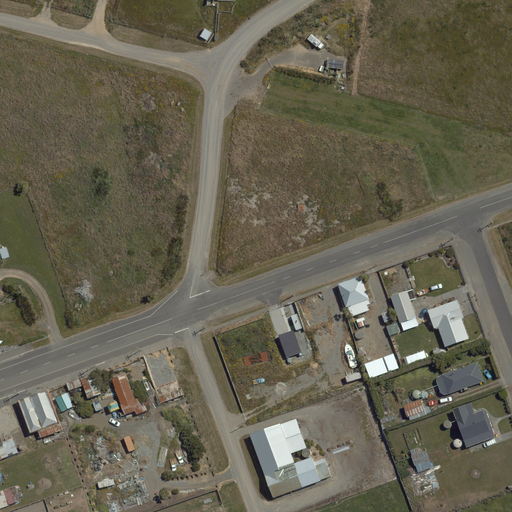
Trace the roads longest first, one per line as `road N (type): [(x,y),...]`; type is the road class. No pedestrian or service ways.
road 1 (residential): [(188,313),(462,214)]
road 2 (residential): [(188,313),(222,72)]
road 3 (residential): [(0,18),(222,72)]
road 4 (residential): [(188,313),(254,511)]
road 5 (residential): [(0,380),(188,313)]
road 6 (residential): [(462,214),(511,352)]
